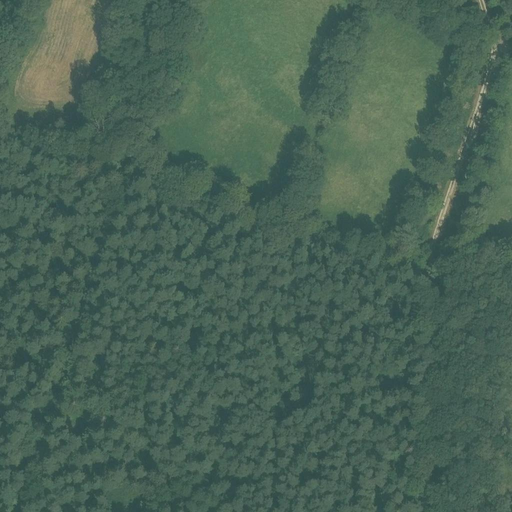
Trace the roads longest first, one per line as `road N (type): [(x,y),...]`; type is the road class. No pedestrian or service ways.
road 1 (track): [(424,511),(441,207),(495,34),(483,0)]
road 2 (track): [(127,186),(20,511)]
